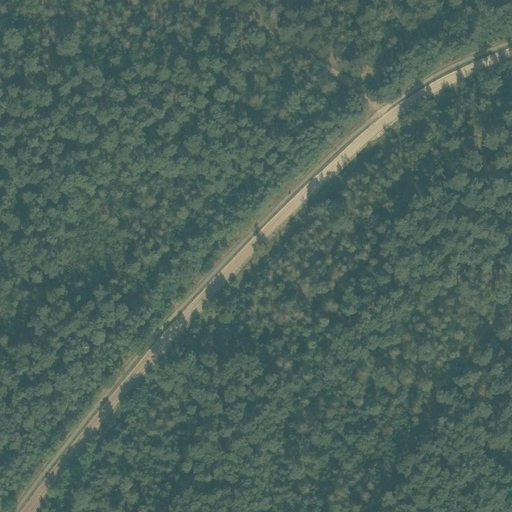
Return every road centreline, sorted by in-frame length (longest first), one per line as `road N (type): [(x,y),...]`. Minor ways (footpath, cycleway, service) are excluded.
road 1 (track): [(33,511),(216,281),(330,164),(385,116),(463,69),(511,51)]
road 2 (track): [(203,0),(270,28),(385,116)]
